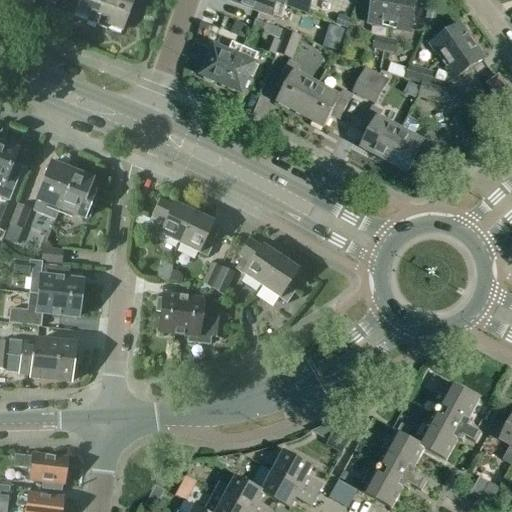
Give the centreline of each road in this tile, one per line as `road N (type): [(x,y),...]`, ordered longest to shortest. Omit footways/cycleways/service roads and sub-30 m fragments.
road 1 (residential): [(398,316),(338,365),(269,398),(110,421)]
road 2 (tertiary): [(385,252),(142,130)]
road 3 (tertiary): [(142,130),(0,72)]
road 4 (residential): [(110,421),(121,271)]
road 5 (residential): [(142,130),(188,0)]
